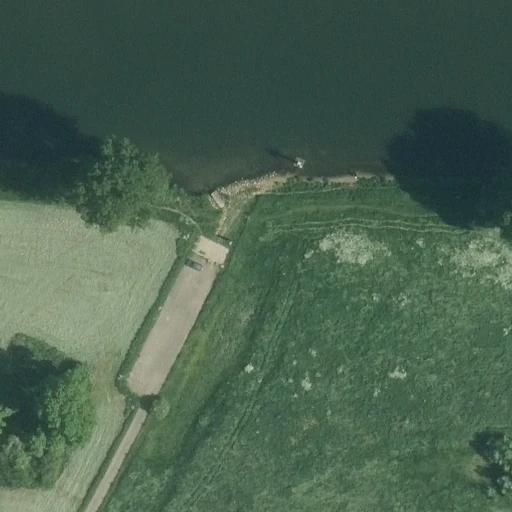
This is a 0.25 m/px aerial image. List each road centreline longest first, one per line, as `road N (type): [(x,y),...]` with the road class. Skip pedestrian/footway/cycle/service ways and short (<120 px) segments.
road 1 (track): [(147,404),(212,270),(222,232)]
road 2 (unclassified): [(90,511),(147,404)]
